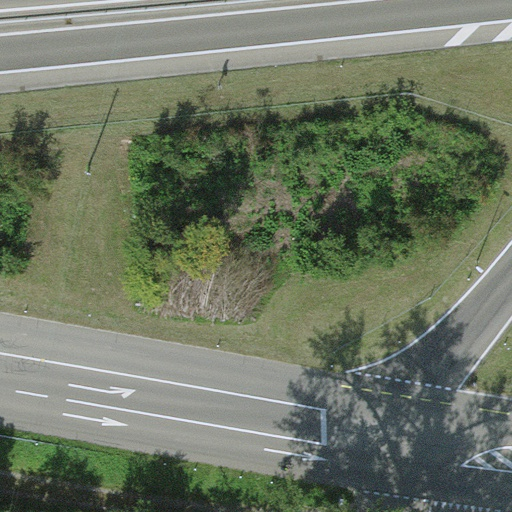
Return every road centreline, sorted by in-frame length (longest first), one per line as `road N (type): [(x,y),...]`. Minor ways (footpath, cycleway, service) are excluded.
road 1 (motorway): [(0,57),(511,6)]
road 2 (primary): [(0,374),(352,438)]
road 3 (primary): [(352,438),(437,373),(511,284)]
road 4 (primary): [(352,438),(511,461)]
